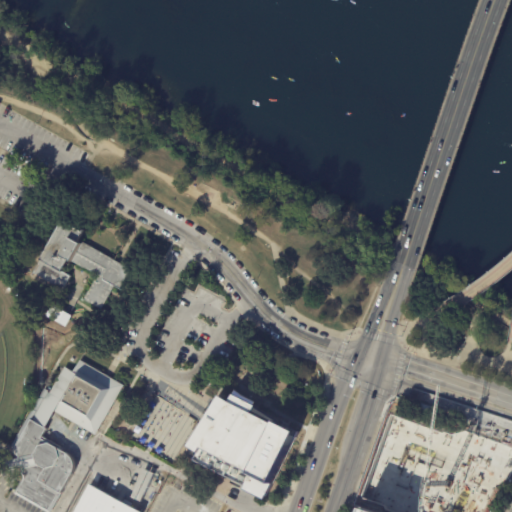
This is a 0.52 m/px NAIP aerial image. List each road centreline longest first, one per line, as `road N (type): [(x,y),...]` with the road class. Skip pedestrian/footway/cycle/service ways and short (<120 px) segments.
road 1 (primary): [(402,267),(473,67)]
road 2 (tertiary): [(511,398),(388,357),(366,363)]
road 3 (primary): [(366,363),(349,382),(315,475)]
